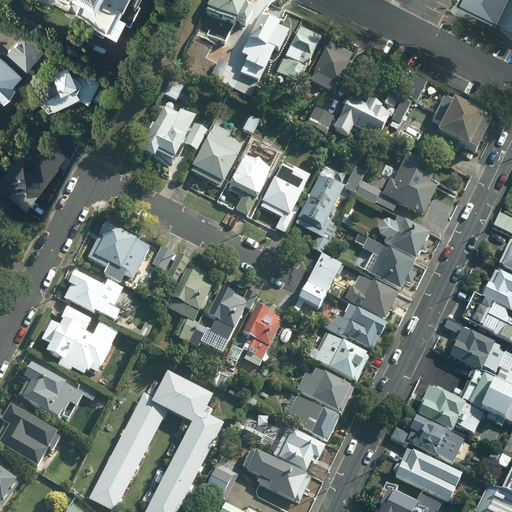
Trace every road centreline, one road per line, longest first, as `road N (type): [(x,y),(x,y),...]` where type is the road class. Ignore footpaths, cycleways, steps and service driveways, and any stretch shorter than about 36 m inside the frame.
road 1 (residential): [(295,277),(91,178),(0,353)]
road 2 (residential): [(511,137),(333,511)]
road 3 (residential): [(511,85),(343,0)]
